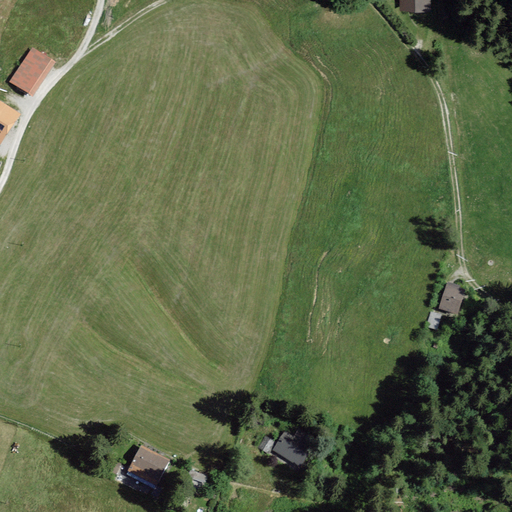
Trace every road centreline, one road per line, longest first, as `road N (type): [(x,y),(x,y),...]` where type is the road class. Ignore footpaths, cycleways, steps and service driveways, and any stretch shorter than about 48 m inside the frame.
road 1 (track): [(372,0),(431,73),(445,105),(464,270)]
road 2 (track): [(0,184),(43,91),(160,0)]
